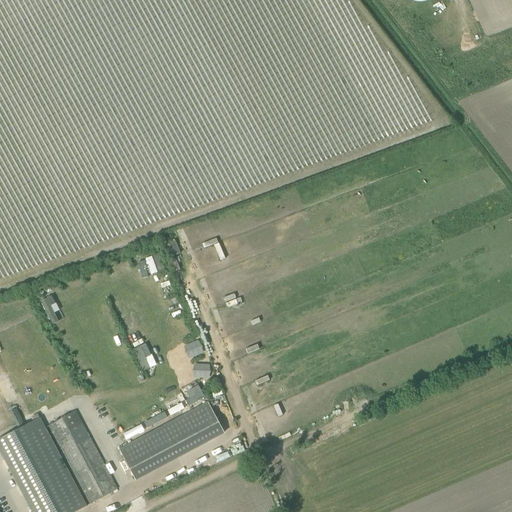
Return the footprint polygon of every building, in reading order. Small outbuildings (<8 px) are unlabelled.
[(170,255),(179,255),(178,244),(169,244),(170,255)] [(151,275),(165,269),(159,253),(145,258),(151,275)] [(78,283),(67,285),(69,296),(80,293),(78,283)] [(108,322),(113,319),(106,305),(101,308),(108,322)] [(127,331),(132,341),(141,336),(137,326),(127,331)] [(146,371),(157,365),(146,344),(136,349),(146,371)] [(133,364),(123,368),(127,380),(137,376),(133,364)] [(0,389),(6,402),(17,397),(8,379),(0,383),(0,389)] [(150,398),(143,401),(145,406),(165,398),(161,388),(148,393),(150,398)] [(204,392),(186,399),(188,406),(206,398),(204,392)] [(207,402),(118,449),(135,481),(224,434),(207,402)] [(93,504),(119,490),(76,411),(50,425),(93,504)] [(0,439),(0,452),(31,511),(75,511),(87,506),(40,418),(0,439)] [(123,433),(126,439),(145,431),(143,425),(123,433)]
